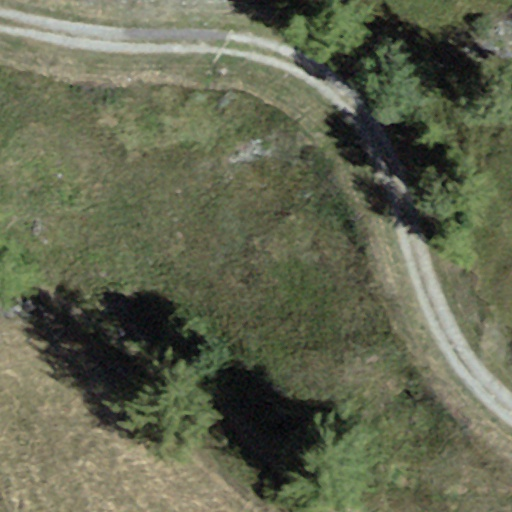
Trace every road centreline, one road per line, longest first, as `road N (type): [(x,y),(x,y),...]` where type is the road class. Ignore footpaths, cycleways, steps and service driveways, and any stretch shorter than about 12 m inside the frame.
road 1 (track): [(0,24),(223,46),(351,135),(430,329),(511,417)]
road 2 (track): [(327,511),(88,336),(0,286)]
